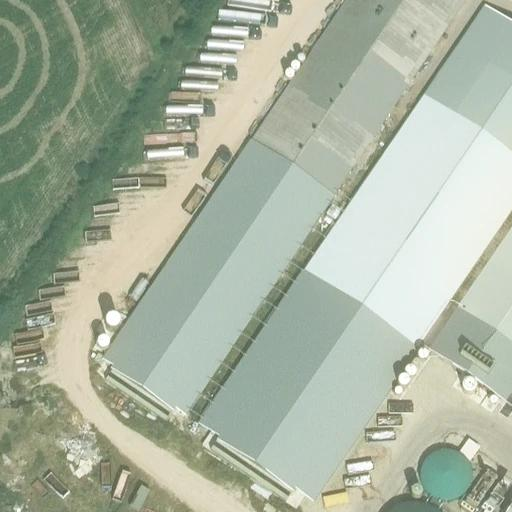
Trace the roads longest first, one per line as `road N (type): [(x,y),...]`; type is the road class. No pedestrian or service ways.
road 1 (unknown): [(319,0),(79,321),(72,341),(82,393),(242,511)]
road 2 (unknown): [(372,511),(398,456),(435,419),(479,424),(511,451)]
